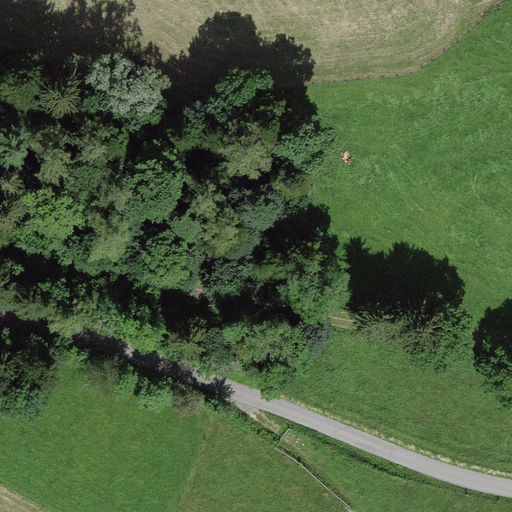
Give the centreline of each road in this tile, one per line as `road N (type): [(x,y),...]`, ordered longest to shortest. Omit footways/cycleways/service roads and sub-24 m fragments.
road 1 (unclassified): [(0,315),(81,333),(428,465),(511,485)]
road 2 (track): [(511,348),(201,300),(0,236)]
road 3 (track): [(239,392),(368,511)]
